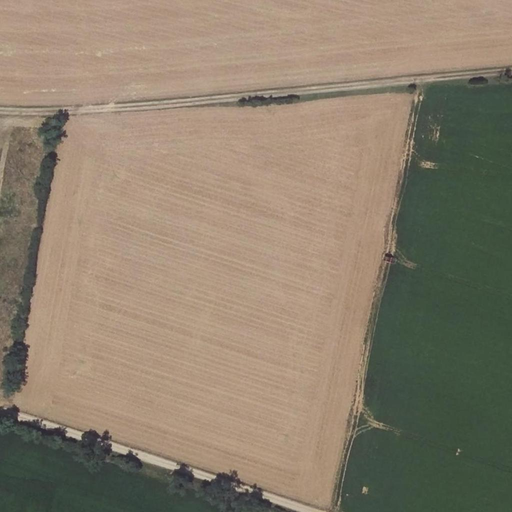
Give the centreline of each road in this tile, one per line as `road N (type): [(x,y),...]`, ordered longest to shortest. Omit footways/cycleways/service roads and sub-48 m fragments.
road 1 (track): [(511,78),(0,110)]
road 2 (track): [(300,511),(0,411)]
